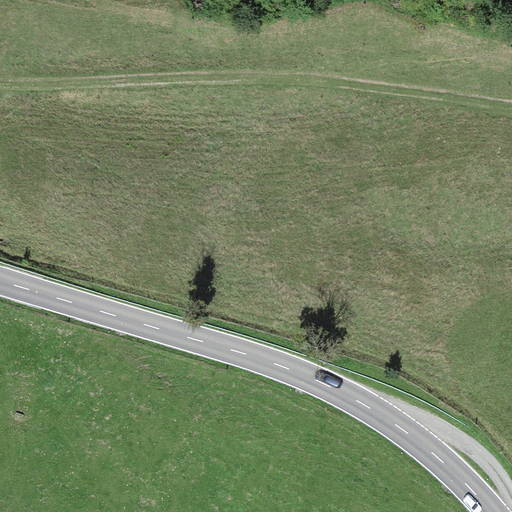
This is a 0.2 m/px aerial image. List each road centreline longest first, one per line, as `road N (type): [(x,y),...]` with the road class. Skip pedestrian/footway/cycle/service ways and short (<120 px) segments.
road 1 (tertiary): [(502,511),(472,474),(377,409),(272,360),(0,270)]
road 2 (track): [(0,85),(39,89),(511,58)]
